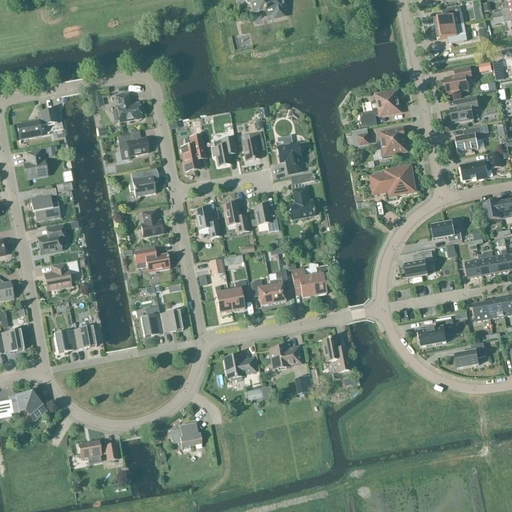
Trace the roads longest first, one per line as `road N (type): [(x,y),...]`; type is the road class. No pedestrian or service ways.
road 1 (residential): [(0,104),(148,83),(176,193)]
road 2 (residential): [(46,373),(0,127)]
road 3 (residential): [(442,200),(404,0)]
road 4 (residential): [(381,310),(203,344)]
road 5 (residential): [(511,386),(451,387),(419,370),(381,310)]
road 6 (residential): [(203,344),(46,373)]
road 7 (residential): [(176,193),(203,344)]
road 8 (residential): [(381,310),(389,251),(442,200)]
road 9 (residential): [(381,310),(511,286)]
road 10 (residential): [(188,394),(136,427),(115,429),(73,413)]
road 11 (residential): [(205,492),(226,466),(216,417),(188,394)]
